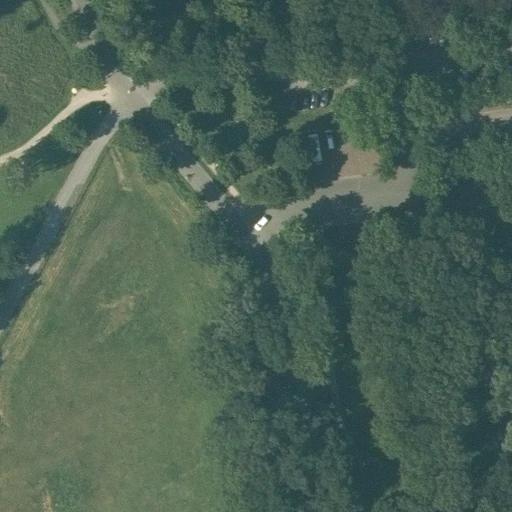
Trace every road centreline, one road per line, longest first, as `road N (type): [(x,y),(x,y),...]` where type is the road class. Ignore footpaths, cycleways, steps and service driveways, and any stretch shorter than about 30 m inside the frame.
road 1 (unclassified): [(235,230),(263,264),(285,317),(315,511)]
road 2 (unclassified): [(235,230),(254,218),(308,210),(511,191)]
road 3 (unclassified): [(0,321),(126,94)]
road 4 (unclassified): [(126,94),(235,230)]
